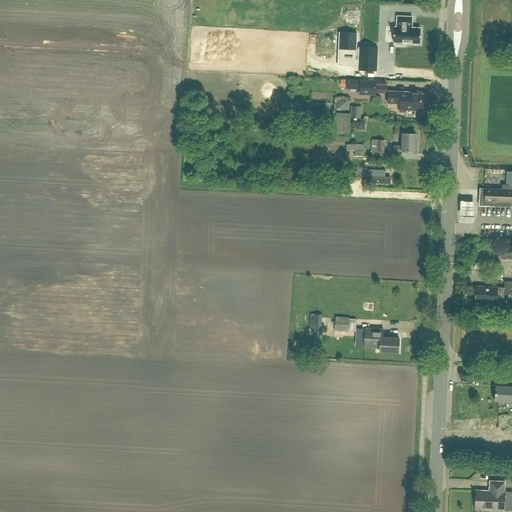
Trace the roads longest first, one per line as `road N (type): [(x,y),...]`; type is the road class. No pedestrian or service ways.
road 1 (secondary): [(442,356),(455,61)]
road 2 (secondary): [(435,511),(442,356)]
